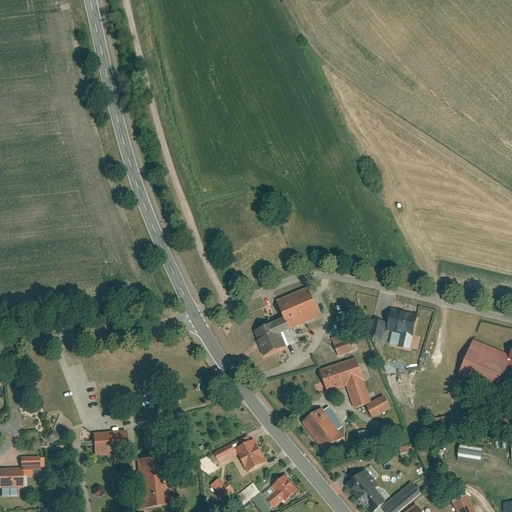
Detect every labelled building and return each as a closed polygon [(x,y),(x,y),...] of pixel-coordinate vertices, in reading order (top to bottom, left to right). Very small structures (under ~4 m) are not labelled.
[(309,290),(276,303),(282,317),(251,329),(263,359),(287,349),(280,333),(320,317),(309,290)] [(416,318),(390,312),(388,320),(372,316),(366,337),(383,341),(386,329),(411,335),(416,318)] [(511,345),(507,358),(452,336),(439,368),(496,390),(505,366),(511,368),(511,345)] [(350,341),(331,350),(336,361),(356,352),(350,341)] [(368,404),(355,360),(317,371),(324,395),(346,388),(352,409),(366,404),(368,404)] [(368,404),(366,404),(374,418),(392,408),(385,395),(368,404)] [(320,411),(302,425),(324,453),(341,440),(320,411)] [(461,416),(431,417),(432,432),(461,431),(461,416)] [(357,432),(359,445),(371,443),(368,430),(357,432)] [(127,456),(126,432),(92,434),(93,458),(127,456)] [(211,454),(216,463),(235,453),(245,472),(264,462),(253,440),(235,450),(231,443),(211,454)] [(135,459),(140,509),(171,506),(167,456),(135,459)] [(38,459),(20,460),(20,470),(0,471),(0,490),(23,489),(22,480),(39,479),(38,459)] [(363,469),(343,487),(364,511),(377,511),(382,509),(385,505),(371,489),(377,485),(363,469)] [(284,473),(251,501),(260,511),(263,511),(270,506),(274,511),(298,490),(284,473)] [(230,484),(227,487),(219,477),(210,485),(224,503),(236,492),(230,484)] [(243,504),(260,492),(254,483),(237,496),(243,504)] [(382,509),(384,511),(397,511),(408,504),(401,494),(382,509)] [(475,511),(470,499),(453,507),(455,511),(475,511)]
